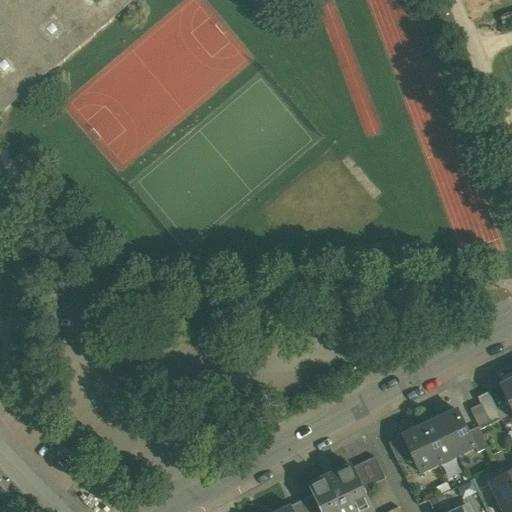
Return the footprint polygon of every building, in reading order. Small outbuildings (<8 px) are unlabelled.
[(0,0),(0,113),(1,115),(137,0),(0,0)] [(511,380),(499,386),(511,413),(511,380)] [(481,405),(491,426),(502,421),(489,393),(478,399),(481,405)] [(481,405),(470,410),(478,428),(480,431),(491,426),(481,405)] [(457,411),(439,420),(457,458),(475,449),(468,433),(457,411)] [(457,458),(439,420),(421,428),(439,466),(457,458)] [(439,466),(421,428),(403,437),(421,475),(439,466)] [(478,428),(468,433),(475,449),(478,454),(488,449),(480,431),(478,428)] [(409,460),(399,439),(388,444),(398,465),(409,460)] [(375,457),(352,468),(363,490),(385,479),(375,457)] [(352,467),(309,487),(313,496),(320,511),(370,511),(373,511),(363,490),(352,468),(352,467)] [(511,511),(511,471),(507,474),(509,478),(491,486),(503,511),(511,511)] [(320,511),(313,496),(301,501),(306,511),(320,511)] [(306,511),(301,501),(290,506),(293,511),(306,511)]
